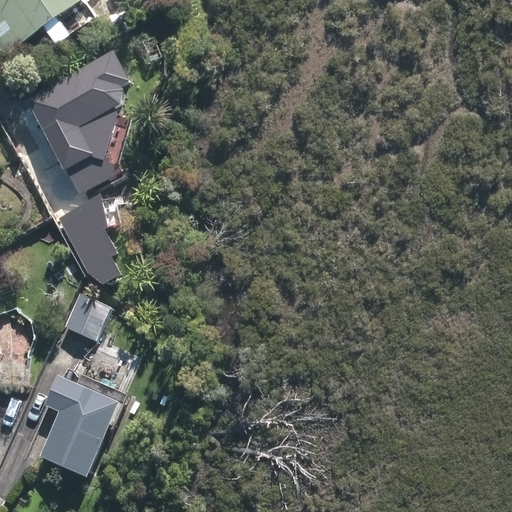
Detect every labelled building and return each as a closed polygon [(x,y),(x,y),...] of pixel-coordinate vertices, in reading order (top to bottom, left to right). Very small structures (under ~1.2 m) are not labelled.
[(83,2),(81,0),(0,0),(0,38),(9,52),(83,2)] [(24,96),(78,196),(116,176),(106,157),(123,105),(121,89),(131,83),(113,49),(24,96)] [(107,230),(100,194),(69,212),(59,218),(88,273),(104,284),(124,273),(112,257),(121,252),(107,230)] [(116,314),(81,298),(68,328),(103,344),(116,314)] [(78,343),(60,335),(46,368),(64,376),(78,343)] [(117,408),(61,384),(52,406),(67,413),(48,456),(88,473),(117,408)]
